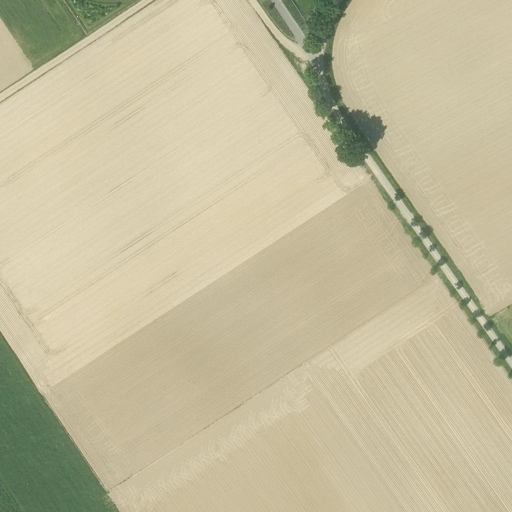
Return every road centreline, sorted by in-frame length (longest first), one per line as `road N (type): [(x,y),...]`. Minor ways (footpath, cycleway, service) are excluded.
road 1 (unclassified): [(511,364),(335,113),(319,54),(337,0)]
road 2 (track): [(0,97),(147,0)]
